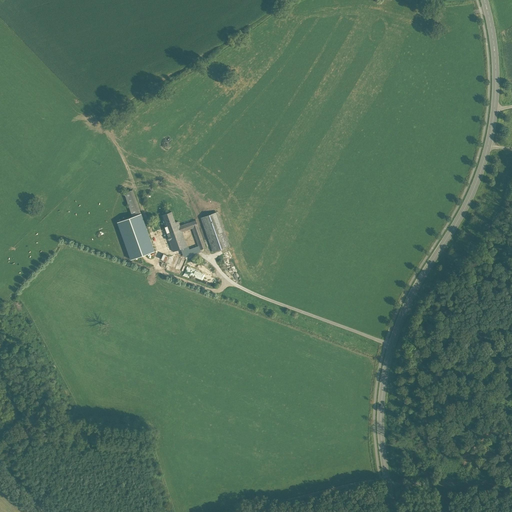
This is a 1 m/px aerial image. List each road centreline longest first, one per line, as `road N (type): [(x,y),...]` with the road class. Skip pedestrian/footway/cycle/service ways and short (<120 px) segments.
road 1 (secondary): [(387,483),(380,426),(391,345),(422,276),(463,220),(492,143),(497,42),(486,0)]
road 2 (track): [(387,483),(233,511)]
road 3 (unclassified): [(511,482),(387,483)]
